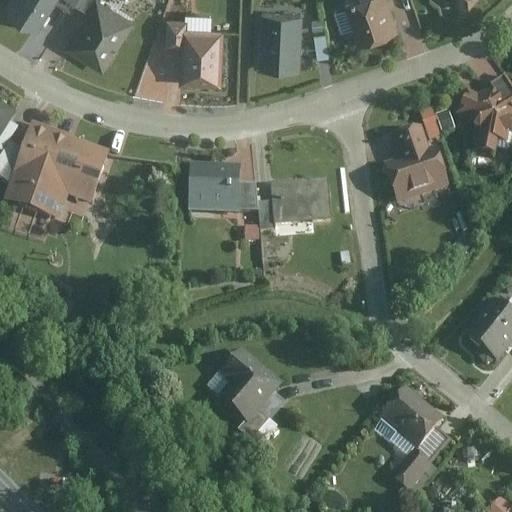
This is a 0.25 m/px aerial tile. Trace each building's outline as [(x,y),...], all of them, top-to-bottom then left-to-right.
[(52,0),(11,0),(4,12),(34,30),(52,1),(52,0)] [(72,1),(72,0),(52,0),(52,1),(69,10),(72,1)] [(101,77),(134,20),(99,0),(95,0),(89,11),(63,55),(101,77)] [(95,0),(72,0),(72,1),(89,11),(95,0)] [(386,0),(359,0),(341,7),(356,48),(398,33),(386,0)] [(452,0),(465,11),(473,0),(452,0)] [(302,16),(266,13),(260,70),(297,73),(302,16)] [(182,20),(166,20),(166,47),(182,47),(182,31),(182,20)] [(220,87),(221,32),(182,31),(182,47),(182,87),(220,87)] [(329,55),(323,34),(311,37),(317,58),(329,55)] [(511,101),(511,93),(502,80),(490,89),(493,93),(504,108),(510,103),(511,101)] [(511,147),(511,107),(510,103),(504,108),(493,93),(479,98),(464,95),(458,119),(473,124),(483,137),(480,157),(498,159),(500,145),(511,147)] [(0,132),(7,123),(14,112),(0,102),(0,132)] [(439,141),(432,112),(413,117),(416,130),(427,127),(431,143),(439,141)] [(453,128),(448,113),(436,117),(441,132),(453,128)] [(10,145),(19,131),(7,123),(0,132),(0,151),(4,154),(10,145)] [(114,151),(34,126),(26,152),(15,186),(10,204),(63,220),(69,200),(96,209),(114,151)] [(404,164),(386,169),(398,210),(451,195),(437,148),(427,151),(422,133),(397,140),(404,164)] [(4,154),(0,161),(0,179),(15,186),(26,152),(10,145),(4,154)] [(238,166),(189,168),(191,215),(240,213),(239,186),(238,166)] [(310,184),(274,186),(276,202),(279,233),(313,230),(310,184)] [(256,204),(255,185),(239,186),(240,213),(257,212),(256,204)] [(258,228),(259,235),(279,233),(276,202),(256,204),(257,212),(258,228)] [(258,228),(240,230),(242,249),(260,248),(259,235),(258,228)] [(289,255),(288,244),(266,245),(267,257),(289,255)] [(55,282),(45,295),(63,307),(72,295),(55,282)] [(495,363),(511,343),(511,318),(498,306),(468,340),(495,363)] [(283,386),(243,351),(217,380),(235,396),(227,404),(249,424),(283,386)] [(445,422),(408,392),(384,423),(420,452),(445,422)] [(406,493),(427,466),(412,454),(391,480),(406,493)]
